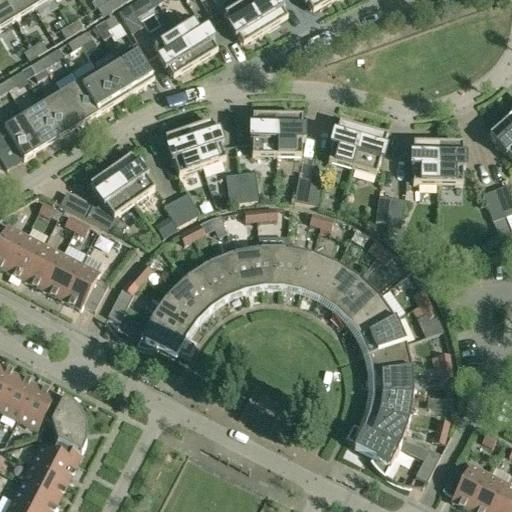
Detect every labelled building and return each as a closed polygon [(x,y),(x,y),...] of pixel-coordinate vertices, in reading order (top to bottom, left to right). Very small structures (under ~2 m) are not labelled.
[(0,0),(0,33),(16,24),(1,0),(0,0)] [(26,0),(1,0),(16,24),(34,12),(26,0)] [(51,0),(26,0),(34,12),(53,1),(51,0)] [(101,0),(93,5),(102,21),(112,15),(102,0),(101,0)] [(121,9),(115,1),(116,0),(102,0),(112,15),(121,9)] [(152,0),(145,0),(130,10),(137,21),(158,8),(152,0)] [(152,0),(158,8),(171,0),(152,0)] [(273,0),(244,0),(243,1),(265,36),(287,23),(273,0)] [(302,0),(313,17),(335,4),(332,0),(302,0)] [(231,14),(224,18),(243,50),(265,36),(243,1),(228,10),(231,14)] [(118,17),(131,38),(143,31),(129,10),(118,17)] [(114,19),(104,25),(110,33),(119,27),(114,19)] [(69,29),(74,37),(84,31),(79,23),(69,29)] [(189,25),(173,34),(195,70),(217,56),(198,24),(191,29),(189,25)] [(74,37),(69,29),(61,34),(66,42),(74,37)] [(173,34),(151,47),(173,83),(195,70),(173,34)] [(78,42),(82,50),(91,44),(86,37),(78,42)] [(82,50),(78,42),(68,47),(73,55),(82,50)] [(82,50),(86,57),(97,50),(93,43),(82,50)] [(42,45),(32,51),(38,60),(47,54),(42,45)] [(29,65),(38,60),(32,51),(23,56),(29,65)] [(58,53),(49,58),(54,67),(63,61),(58,53)] [(154,85),(136,56),(117,67),(135,97),(154,85)] [(39,64),(45,72),(54,67),(49,58),(39,64)] [(48,77),(45,72),(39,64),(31,69),(36,78),(34,80),(36,84),(48,77)] [(117,67),(98,78),(116,108),(135,97),(117,67)] [(98,78),(80,88),(98,119),(116,108),(98,78)] [(12,81),(3,87),(8,95),(17,90),(12,81)] [(80,88),(61,99),(80,130),(98,119),(80,88)] [(61,99),(42,110),(61,141),(80,130),(61,99)] [(42,110),(23,121),(43,153),(61,141),(42,110)] [(277,120),(252,120),(252,161),(276,161),(277,120)] [(302,120),(277,120),(276,161),(301,162),(302,120)] [(24,164),(43,153),(23,121),(4,132),(1,125),(0,125),(0,148),(3,153),(13,147),(24,164)] [(511,127),(508,123),(489,139),(511,164),(511,127)] [(212,125),(188,134),(202,173),(225,165),(212,125)] [(328,167),(352,173),(363,133),(339,127),(328,167)] [(387,140),(363,133),(352,173),(376,180),(387,140)] [(165,142),(178,181),(202,173),(188,134),(165,142)] [(413,189),(437,189),(438,148),(413,147),(413,189)] [(463,148),(438,148),(437,189),(462,189),(463,148)] [(130,160),(110,175),(134,208),(154,194),(130,160)] [(0,191),(13,184),(0,162),(0,191)] [(60,209),(86,222),(104,232),(115,224),(114,222),(134,208),(110,175),(90,189),(94,195),(91,197),(98,207),(92,211),(66,197),(60,209)] [(255,176),(240,178),(244,207),(259,205),(255,176)] [(240,178),(225,180),(229,209),(244,207),(240,178)] [(311,180),(311,184),(306,209),(319,211),(324,182),(311,180)] [(294,207),(306,209),(311,184),(298,182),(294,207)] [(511,204),(507,189),(494,194),(504,221),(511,218),(511,204)] [(482,198),(492,226),(501,249),(511,244),(511,241),(504,221),(494,194),(482,198)] [(187,198),(176,204),(188,226),(199,220),(187,198)] [(375,225),(388,227),(392,202),(379,200),(375,225)] [(405,204),(392,202),(388,227),(387,231),(400,233),(405,204)] [(176,204),(164,210),(176,232),(188,226),(176,204)] [(49,222),(54,213),(44,207),(39,217),(49,222)] [(255,214),(256,226),(267,225),(266,213),(255,214)] [(256,226),(255,214),(244,215),(245,227),(256,226)] [(320,233),(323,220),(312,217),(309,229),(320,233)] [(62,241),(70,246),(81,225),(70,220),(64,231),(66,232),(62,241)] [(323,220),(320,233),(321,233),(319,237),(330,240),(335,223),(323,220)] [(85,241),(90,230),(81,225),(70,246),(68,251),(74,254),(77,247),(78,247),(82,240),(85,241)] [(189,233),(194,244),(196,244),(198,248),(207,244),(204,239),(205,238),(199,228),(189,233)] [(0,272),(10,278),(28,242),(7,231),(5,236),(0,233),(0,272)] [(194,244),(189,233),(179,239),(185,250),(194,244)] [(10,278),(30,288),(48,253),(28,242),(10,278)] [(114,244),(112,249),(118,253),(121,247),(114,244)] [(369,254),(378,261),(384,253),(375,246),(369,254)] [(30,288),(50,299),(69,263),(48,253),(30,288)] [(263,294),(282,294),(286,254),(276,253),(271,253),(267,254),(259,254),(263,294)] [(393,260),(392,259),(384,253),(378,261),(386,268),(393,260)] [(244,297),(263,294),(259,254),(249,255),(245,256),(240,257),(232,259),(244,297)] [(282,294),(301,297),(312,259),(307,258),(298,256),(293,255),(286,254),(282,294)] [(226,304),(244,297),(232,259),(228,261),(219,264),(215,266),(208,270),(226,304)] [(301,297),(319,304),(337,269),(333,267),(324,263),(320,261),(312,259),(301,297)] [(50,299),(71,309),(89,274),(69,263),(50,299)] [(135,277),(144,284),(152,275),(143,267),(135,277)] [(319,304),(335,315),(360,284),(352,278),(348,275),(344,273),(337,269),(319,304)] [(210,315),(226,304),(208,270),(199,274),(195,277),(192,280),(185,284),(210,315)] [(83,310),(94,316),(108,289),(97,284),(99,279),(89,274),(71,309),(81,315),(83,310)] [(144,284),(135,277),(128,285),(137,293),(144,284)] [(196,328),(210,315),(185,284),(182,287),(178,290),(175,294),(171,297),(166,303),(196,328)] [(335,315),(349,328),(379,302),(373,295),(369,292),(366,289),(360,284),(335,315)] [(122,294),(107,323),(119,329),(133,300),(122,294)] [(414,300),(419,310),(428,305),(423,295),(414,300)] [(349,328),(360,344),(394,324),(392,320),(389,316),(387,312),(384,308),(379,302),(349,328)] [(159,312),(150,325),(185,344),(195,329),(196,328),(166,303),(163,307),(159,312)] [(434,315),(428,305),(419,310),(425,320),(434,315)] [(360,344),(368,361),(405,349),(404,344),(402,340),(400,335),(398,331),(396,327),(394,324),(360,344)] [(160,349),(189,364),(196,349),(185,344),(150,325),(136,353),(142,355),(145,356),(151,356),(156,357),(156,355),(160,349)] [(368,361),(372,380),(411,375),(411,370),(410,365),(409,361),(408,356),(405,349),(368,361)] [(449,358),(438,360),(432,361),(433,372),(450,370),(449,358)] [(452,381),(450,370),(433,372),(432,373),(433,382),(441,381),(441,382),(442,382),(452,381)] [(18,382),(0,372),(0,416),(0,417),(18,382)] [(372,380),(373,399),(412,402),(413,397),(413,392),(413,387),(412,383),(412,378),(411,375),(372,380)] [(37,391),(18,382),(0,417),(18,426),(37,391)] [(56,401),(37,391),(18,426),(38,436),(43,425),(56,401)] [(373,399),(370,418),(408,428),(409,424),(410,419),(411,414),(412,410),(412,402),(373,399)] [(62,410),(64,405),(56,401),(43,425),(51,429),(54,439),(80,430),(79,428),(79,426),(77,424),(76,422),(75,420),(73,418),(72,416),(70,415),(68,413),(66,412),(62,410)] [(441,403),(441,414),(452,415),(453,404),(441,403)] [(370,418),(363,435),(364,435),(363,436),(399,453),(401,449),(403,445),(404,440),(406,436),(408,428),(370,418)] [(439,424),(436,436),(446,438),(449,427),(439,424)] [(82,459),(77,457),(78,455),(79,453),(80,451),(81,449),(81,446),(82,444),(82,442),(82,439),(82,437),(81,435),(81,432),(80,430),(54,439),(57,448),(53,456),(77,468),(82,459)] [(384,482),(399,453),(363,436),(364,435),(363,435),(363,436),(353,430),(345,445),(374,460),(371,466),(370,467),(371,469),(373,472),(375,474),(379,478),(382,480),(384,482)] [(436,436),(433,446),(443,449),(446,438),(436,436)] [(492,452),(497,443),(486,438),(482,447),(492,452)] [(68,486),(77,468),(53,456),(42,450),(33,468),(68,486)] [(415,481),(427,487),(441,460),(429,454),(415,481)] [(59,504),(68,486),(33,468),(23,486),(59,504)] [(456,469),(442,496),(453,501),(451,506),(463,511),(471,511),(488,480),(469,470),(467,475),(456,469)] [(471,511),(494,511),(506,489),(488,480),(471,511)] [(28,511),(54,511),(59,504),(23,486),(14,504),(28,511)] [(494,511),(511,511),(511,492),(506,489),(494,511)]
